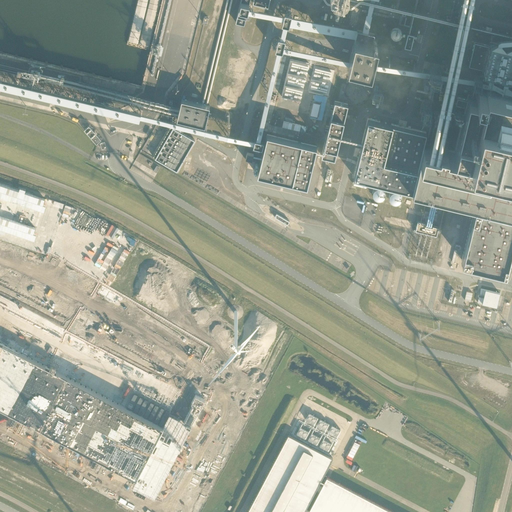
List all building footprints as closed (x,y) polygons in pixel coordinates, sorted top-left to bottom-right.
[(240,0),(235,22),(244,24),(249,0),(240,0)] [(442,35),(441,51),(446,51),(446,52),(451,52),(451,48),(454,48),(455,35),(456,35),(456,29),(455,29),(455,32),(450,32),(451,32),(447,32),(447,35),(442,35)] [(374,33),(357,30),(349,66),(371,72),(377,44),(372,43),(374,33)] [(411,49),(414,35),(407,34),(404,48),(411,49)] [(155,39),(147,71),(154,73),(160,48),(162,49),(164,41),(155,39)] [(488,45),(474,42),(469,65),(483,69),(488,45)] [(511,78),(511,49),(489,45),(483,72),(511,78)] [(355,178),(476,206),(463,261),(507,271),(511,248),(511,92),(486,86),(485,90),(478,89),(476,97),(468,95),(454,153),(436,149),(429,147),(423,146),(426,134),(368,120),(355,178)] [(367,99),(379,100),(380,91),(369,90),(367,99)] [(322,120),(327,97),(315,94),(310,118),(322,120)] [(177,118),(205,125),(209,105),(207,104),(203,103),(181,98),(179,108),(178,112),(177,118)] [(336,103),(323,158),(335,160),(348,106),(336,103)] [(161,120),(143,152),(177,171),(195,140),(161,120)] [(88,134),(97,143),(101,139),(93,130),(88,134)] [(316,146),(266,134),(257,174),(307,186),(316,146)] [(379,187),(378,187),(377,187),(376,187),(375,188),(374,188),(374,189),(374,190),(373,190),(373,191),(373,192),(373,193),(373,194),(373,195),(374,196),(374,197),(375,197),(375,198),(376,198),(377,199),(378,199),(379,199),(380,199),(381,199),(381,198),(382,198),(383,197),(384,197),(384,196),(384,195),(385,195),(385,194),(385,193),(385,192),(385,191),(384,190),(384,189),(383,188),(382,188),(382,187),(381,187),(380,187),(379,187)] [(396,190),(395,190),(394,190),(393,190),(393,191),(392,191),(392,192),(391,192),(391,193),(390,193),(390,194),(390,195),(389,195),(389,196),(389,197),(390,198),(390,199),(391,200),(391,201),(392,201),(392,202),(393,202),(394,202),(395,202),(396,202),(397,202),(398,202),(399,202),(399,201),(400,201),(400,200),(401,200),(401,199),(401,198),(402,198),(402,197),(402,196),(402,195),(401,194),(401,193),(400,192),(399,191),(398,191),(398,190),(397,190),(396,190)] [(289,221),(276,213),(274,217),(287,225),(289,221)] [(496,307),(500,293),(481,288),(477,302),(496,307)] [(154,496),(205,399),(195,394),(191,402),(193,403),(183,421),(169,414),(181,391),(0,295),(0,406),(27,421),(26,424),(41,432),(43,429),(135,478),(132,484),(154,496)] [(306,420),(313,424),(317,417),(310,413),(306,420)] [(317,426),(324,430),(328,422),(321,419),(317,426)] [(329,432),(336,436),(340,429),(333,425),(329,432)] [(297,434),(304,437),(308,430),(301,426),(297,434)] [(308,439),(316,443),(320,436),(312,432),(308,439)] [(320,484),(318,483),(333,456),(288,433),(246,511),(395,511),(327,476),(322,485),(320,484)] [(320,446),(327,450),(331,443),(324,439),(320,446)]
